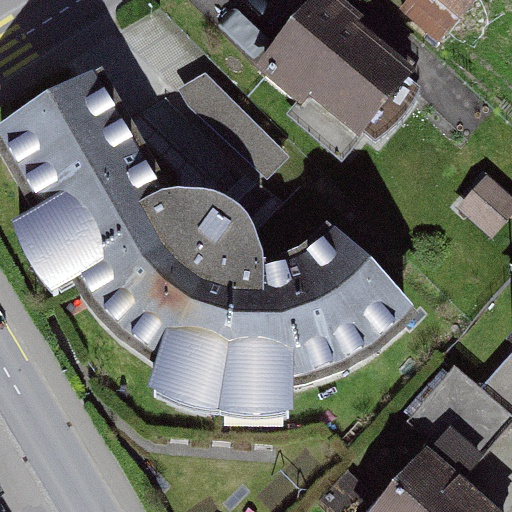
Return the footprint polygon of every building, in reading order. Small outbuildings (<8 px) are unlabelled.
[(511,0),(405,0),(471,52),(511,0)] [(329,9),(265,81),(364,169),(428,97),(329,9)] [(264,170),(291,144),(207,57),(179,84),(264,170)] [(118,91),(9,153),(60,239),(33,255),(76,329),(100,317),(117,346),(183,385),(167,420),(249,450),(321,449),(321,401),(378,389),(435,338),(346,250),(286,301),(286,279),(274,254),(242,229),(194,228),(118,91)] [(511,349),(479,386),(511,414),(511,349)] [(378,511),(484,511),(429,459),(378,511)]
